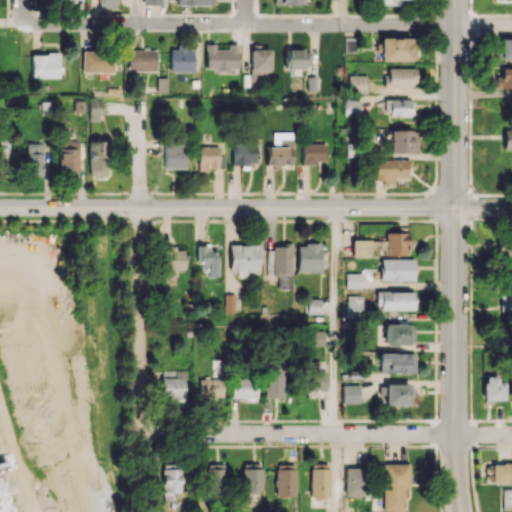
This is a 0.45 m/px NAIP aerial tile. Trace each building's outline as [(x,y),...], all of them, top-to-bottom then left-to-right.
[(97,0),(97,8),(116,9),(116,0),(97,0)] [(357,52),(357,37),(345,37),(344,52),(357,52)] [(379,60),(411,61),(411,51),(410,51),(411,38),(380,37),(379,60)] [(511,38),(500,38),(499,46),(494,46),(494,58),(511,58),(511,38)] [(205,70),(237,69),(237,44),(227,44),(227,49),(214,49),(214,44),(204,44),(205,70)] [(192,72),(192,47),(170,47),(169,72),(192,72)] [(269,49),(249,49),(250,80),(270,80),(269,49)] [(287,68),(310,67),(310,49),(286,50),(287,68)] [(155,50),(127,50),(127,71),(155,71),(155,50)] [(81,73),(104,74),(105,51),(81,51),(81,73)] [(58,77),(58,53),(30,54),(30,78),(58,77)] [(511,88),(511,68),(500,68),(500,77),(492,77),(492,88),(511,88)] [(365,93),(366,76),(349,76),(348,92),(365,93)] [(412,114),(411,99),(383,100),(384,115),(412,114)] [(101,100),(88,100),(88,120),(101,120),(101,100)] [(343,113),(359,114),(359,101),(343,100),(343,113)] [(501,149),(511,149),(511,128),(502,128),(501,149)] [(416,152),(417,130),(388,130),(388,152),(416,152)] [(265,147),(265,164),(292,164),(292,132),(271,132),(272,146),(265,147)] [(231,165),(256,164),(255,138),(230,139),(231,165)] [(10,140),(0,139),(0,175),(8,176),(10,140)] [(77,140),(58,140),(58,175),(77,175),(77,140)] [(106,141),(88,140),(87,175),(105,175),(106,141)] [(162,168),(184,169),(185,141),(163,140),(162,168)] [(42,176),(43,143),(26,143),(25,175),(42,176)] [(301,163),(324,164),(325,144),(301,143),(301,163)] [(217,146),(196,146),(196,169),(224,169),(224,155),(217,155),(217,146)] [(408,160),(374,159),(373,180),(408,181),(408,160)] [(351,256),(371,256),(371,249),(383,249),(382,255),(406,255),(407,233),(385,232),(384,240),(351,240),(351,256)] [(511,257),(511,238),(495,238),(495,257),(511,257)] [(266,275),(278,276),(277,289),(291,289),(292,243),(273,243),(273,250),(267,249),(266,275)] [(297,271),(320,271),(320,244),(296,244),(297,271)] [(258,245),(228,245),(228,270),(236,270),(236,275),(258,275),(258,245)] [(197,267),(208,267),(208,276),(217,276),(217,246),(198,246),(197,267)] [(184,248),(164,248),(164,276),(177,276),(176,269),(185,269),(184,248)] [(413,281),(413,259),(379,258),(379,281),(413,281)] [(503,285),(511,285),(511,263),(503,263),(503,285)] [(362,287),(361,273),(344,273),(344,288),(362,287)] [(413,310),(413,291),(376,291),(376,310),(413,310)] [(511,291),(500,291),(500,311),(511,311),(511,291)] [(224,313),(235,313),(235,294),(224,294),(224,313)] [(346,318),(362,318),(362,295),(346,295),(346,318)] [(306,298),(306,314),(320,313),(320,298),(306,298)] [(384,323),(384,344),(414,345),(414,324),(384,323)] [(324,331),(306,330),(305,345),(323,346),(324,331)] [(387,372),(414,372),(414,353),(378,353),(378,363),(387,363),(387,372)] [(325,371),(318,371),(318,362),(302,361),(301,390),(325,390),(325,371)] [(282,397),(283,367),(263,366),(262,397),(282,397)] [(160,399),(183,399),(184,370),(161,370),(160,399)] [(503,400),(504,383),(497,383),(497,377),(482,376),(482,399),(503,400)] [(222,378),(198,379),(198,397),(223,397),(222,378)] [(231,399),(256,398),(256,378),(231,378),(231,399)] [(341,403),(358,402),(358,384),(340,384),(341,403)] [(384,384),(383,405),(410,405),(411,385),(384,384)] [(206,463),(204,496),(222,497),(223,463),(206,463)] [(240,492),(260,493),(261,464),(241,463),(240,492)] [(381,511),(403,511),(403,463),(381,463),(381,511)] [(491,483),(511,483),(511,463),(491,463),(491,483)] [(274,496),(294,496),(294,464),(275,464),(274,496)] [(327,497),(328,464),(309,464),(308,497),(327,497)] [(161,493),(180,494),(180,466),(161,466),(161,493)] [(363,495),(362,467),(343,467),(344,496),(363,495)] [(500,509),(511,509),(511,488),(501,488),(500,509)]
